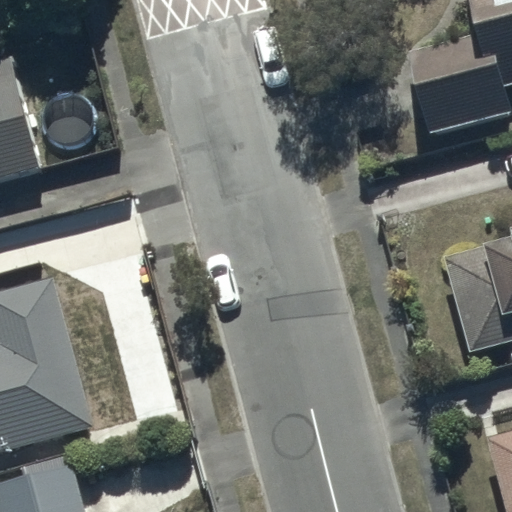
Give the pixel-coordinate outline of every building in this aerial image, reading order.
[(511,0),(472,0),(481,33),(410,50),(432,134),(511,113),(511,112),(504,83),(511,81),(511,0)] [(9,56),(0,58),(0,176),(39,165),(9,56)] [(472,354),(511,342),(511,234),(486,242),(488,248),(448,260),(472,354)] [(0,454),(95,431),(57,274),(0,287),(0,454)] [(511,511),(511,431),(490,437),(507,511),(511,511)] [(88,511),(77,464),(0,483),(0,511),(88,511)]
